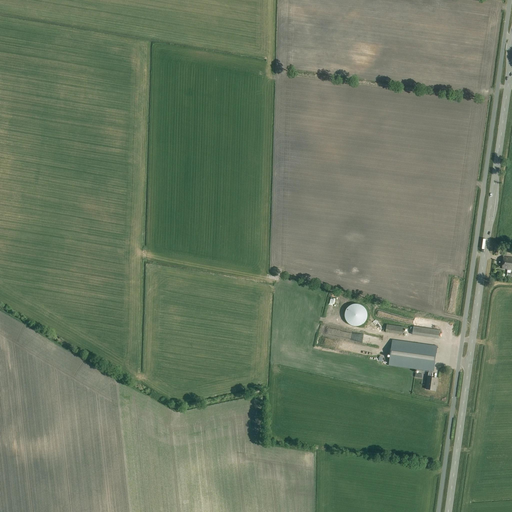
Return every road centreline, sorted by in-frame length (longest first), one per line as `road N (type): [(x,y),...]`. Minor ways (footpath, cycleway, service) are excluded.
road 1 (unclassified): [(438,511),(509,0)]
road 2 (secondary): [(448,511),(511,52)]
